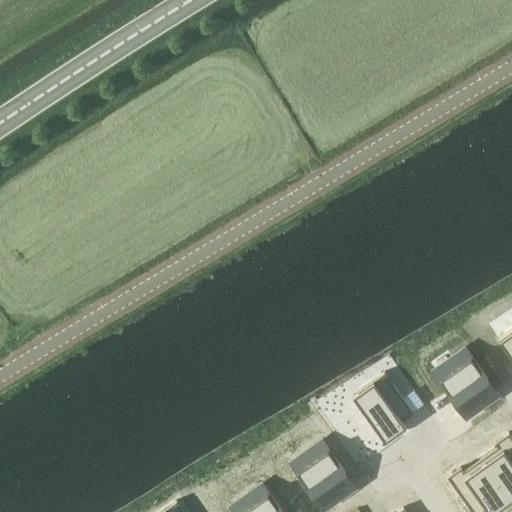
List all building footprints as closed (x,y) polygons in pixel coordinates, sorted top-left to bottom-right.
[(511,328),(499,338),(507,349),(511,355),(511,328)] [(455,360),(436,373),(450,392),(449,392),(465,415),(486,400),(482,394),(493,387),(487,379),(488,379),(465,346),(460,350),(461,350),(452,356),(455,360)] [(379,375),(353,394),(370,417),(369,418),(384,439),(397,430),(396,430),(404,424),(401,419),(411,412),(411,413),(413,411),(384,371),(379,375)] [(498,445),(481,458),(510,499),(511,497),(511,436),(508,432),(503,435),(504,436),(496,442),(498,445)] [(312,453),(294,465),(307,484),(307,485),(322,507),(343,492),(340,486),(350,479),(345,471),(322,438),(317,442),(318,443),(309,449),(312,453)] [(452,472),(447,476),(472,511),(480,511),(487,507),(490,511),(495,509),(495,510),(510,499),(481,458),(463,470),(461,467),(453,472),(452,472)] [(252,496),(233,509),(235,511),(282,511),(262,482),(257,486),(249,492),(252,496)] [(172,504),(159,511),(185,511),(176,500),(171,503),(172,504)]
